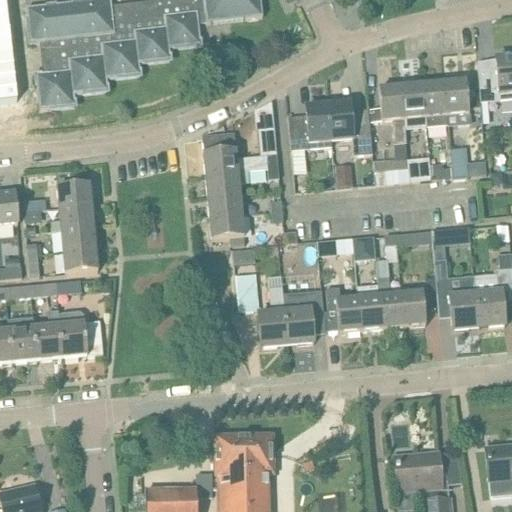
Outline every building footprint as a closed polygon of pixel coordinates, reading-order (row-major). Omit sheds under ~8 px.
[(0,0),(0,106),(16,105),(4,0),(0,0)] [(78,0),(72,2),(91,75),(133,65),(131,57),(201,41),(213,57),(264,11),(254,0),(78,0)] [(496,70),(477,72),(479,92),(481,107),(500,105),(511,104),(511,60),(495,62),(496,70)] [(466,85),(445,86),(448,119),(459,118),(460,128),(469,127),(466,85)] [(445,86),(424,88),(426,121),(427,121),(428,131),(447,130),(446,119),(448,119),(445,86)] [(424,88),(401,91),(404,134),(428,132),(428,131),(427,121),(426,121),(424,88)] [(405,149),(404,134),(401,91),(378,93),(380,113),(367,114),(368,118),(368,126),(392,124),(394,149),(405,149)] [(213,140),(201,141),(205,179),(248,175),(268,173),(277,173),(276,162),(276,159),(271,107),(253,115),(256,135),(258,135),(260,161),(236,163),(235,151),(233,138),(213,140)] [(330,143),(331,143),(352,141),(354,161),(371,159),(368,126),(368,118),(350,119),(349,107),(327,109),(330,143)] [(306,120),(288,122),(291,155),(332,151),(331,143),(330,143),(327,109),(305,111),(306,120)] [(464,152),(451,153),(453,171),(450,171),(451,182),(466,181),(464,152)] [(373,166),(375,189),(408,186),(407,165),(407,162),(373,166)] [(407,165),(408,186),(420,185),(418,163),(407,165)] [(343,170),(336,170),(337,180),(338,192),(352,191),(351,179),(350,169),(343,170)] [(430,184),(451,182),(450,171),(429,173),(430,184)] [(278,184),(277,173),(268,173),(269,184),(278,184)] [(205,179),(207,200),(239,196),(239,187),(249,186),(248,175),(205,179)] [(502,175),(490,176),(490,189),(503,188),(502,175)] [(333,191),(332,180),(320,180),(320,191),(333,191)] [(302,186),(295,186),(295,187),(296,196),(308,195),(307,185),(302,186)] [(56,191),(58,211),(58,212),(91,209),(89,188),(56,191)] [(14,195),(0,196),(0,232),(17,231),(14,195)] [(239,196),(207,200),(209,222),(242,219),(239,196)] [(23,205),(24,217),(36,216),(45,215),(44,205),(35,206),(35,204),(23,205)] [(272,216),(281,216),(280,205),(271,206),(272,216)] [(59,225),(50,226),(51,236),(61,235),(93,232),(91,209),(58,212),(59,225)] [(36,216),(24,217),(25,228),(36,227),(36,216)] [(273,227),(282,227),(281,216),(272,216),(273,227)] [(242,219),(209,222),(211,245),(228,243),(229,250),(244,249),(244,242),(243,230),(242,219)] [(61,235),(63,255),(95,252),(93,232),(61,235)] [(284,237),(285,248),(297,247),(296,236),(284,237)] [(430,236),(405,238),(393,239),(394,249),(406,248),(431,246),(430,236)] [(384,240),(385,250),(386,263),(387,264),(396,263),(394,249),(393,239),(384,240)] [(375,263),(373,242),(351,244),(352,256),(353,256),(353,265),(375,263)] [(351,244),(317,247),(318,259),(342,257),(352,256),(351,244)] [(38,246),(27,246),(28,260),(39,259),(38,246)] [(65,279),(97,276),(95,252),(63,255),(65,279)] [(234,265),(257,263),(256,254),(233,257),(234,265)] [(37,259),(28,260),(29,270),(30,281),(30,283),(39,282),(38,280),(38,269),(37,259)] [(502,303),(511,302),(511,280),(510,259),(498,260),(499,275),(493,275),(495,296),(475,298),(479,332),(504,330),(502,303)] [(383,333),(403,331),(400,298),(390,299),(388,283),(389,282),(387,264),(386,263),(376,264),(378,284),(376,284),(377,291),(379,290),(383,333)] [(448,301),(445,264),(433,266),(438,321),(450,320),(452,335),(479,332),(475,298),(473,282),(459,284),(461,299),(448,301)] [(20,271),(0,272),(0,284),(21,283),(20,271)] [(255,279),(235,280),(238,316),(258,314),(255,279)] [(270,317),(257,318),(260,352),(287,350),(284,316),(281,279),(267,280),(268,293),(270,317)] [(54,287),(55,299),(81,296),(80,285),(54,287)] [(99,285),(99,297),(111,297),(112,285),(99,285)] [(54,287),(29,290),(30,301),(55,299),(54,287)] [(4,292),(5,304),(30,301),(29,290),(4,292)] [(357,302),(361,335),(383,333),(379,290),(377,291),(356,293),(357,302)] [(340,304),(339,292),(325,293),(327,317),(336,316),(338,337),(361,335),(357,302),(340,304)] [(302,297),(283,298),(283,306),(284,316),(287,350),(313,347),(313,339),(325,338),(325,336),(323,317),(321,295),(302,297)] [(400,298),(403,331),(425,329),(422,296),(400,298)] [(49,330),(34,332),(37,365),(60,363),(56,314),(48,315),(49,330)] [(85,327),(84,318),(80,315),(61,317),(59,318),(59,314),(56,314),(60,363),(102,359),(99,326),(85,327)] [(6,324),(7,334),(10,367),(37,365),(34,332),(33,321),(6,324)] [(0,334),(0,368),(10,367),(7,334),(0,334)] [(219,511),(270,511),(270,479),(273,479),(272,439),(240,440),(242,496),(219,497),(219,511)] [(214,440),(215,460),(215,480),(219,480),(219,497),(242,496),(240,440),(214,440)] [(511,449),(486,452),(490,500),(511,497),(511,449)] [(438,457),(394,461),(395,481),(397,497),(425,494),(426,504),(424,505),(424,511),(450,511),(449,502),(448,502),(447,489),(447,486),(440,486),(439,477),(438,458),(438,457)] [(311,463),(302,468),(306,475),(315,471),(311,463)] [(38,511),(34,490),(0,497),(0,506),(1,511),(38,511)] [(192,511),(192,494),(144,495),(144,511),(192,511)] [(143,511),(143,497),(134,498),(133,511),(143,511)]
